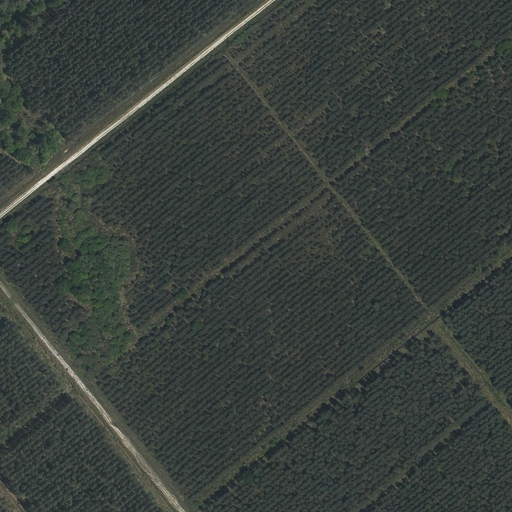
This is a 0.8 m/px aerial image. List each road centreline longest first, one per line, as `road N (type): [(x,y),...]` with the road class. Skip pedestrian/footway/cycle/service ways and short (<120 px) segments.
road 1 (track): [(511,264),(200,511)]
road 2 (track): [(0,208),(264,0)]
